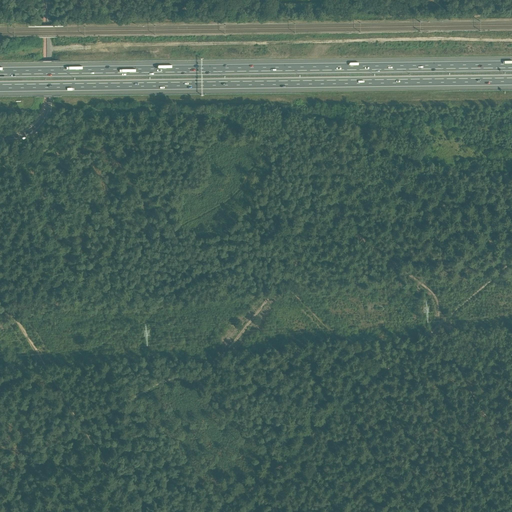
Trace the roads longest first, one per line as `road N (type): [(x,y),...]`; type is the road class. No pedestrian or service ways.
road 1 (motorway): [(0,86),(511,79)]
road 2 (motorway): [(511,65),(0,72)]
road 3 (track): [(511,39),(47,49)]
road 4 (unknown): [(333,213),(210,371),(81,423)]
road 5 (tertiary): [(0,139),(34,130),(46,114),(48,0)]
road 6 (unknown): [(439,320),(434,294),(333,213)]
road 7 (unknown): [(433,326),(511,460)]
road 8 (track): [(0,291),(81,423)]
